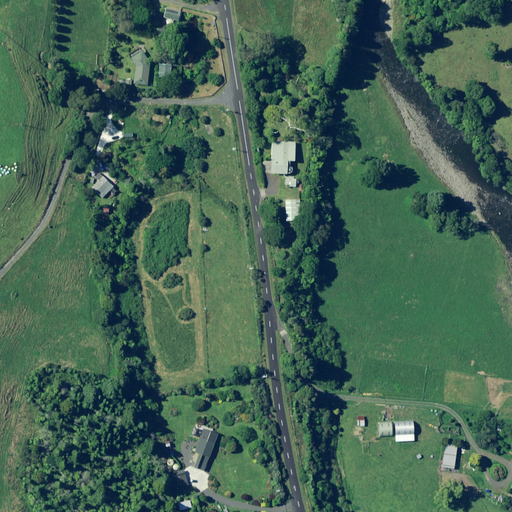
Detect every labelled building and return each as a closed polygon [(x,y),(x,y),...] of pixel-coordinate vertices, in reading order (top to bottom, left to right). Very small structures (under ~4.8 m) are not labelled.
[(180,12),(166,8),(163,18),(178,21),(180,12)] [(142,48),(128,55),(135,66),(133,85),(147,87),(150,64),(142,48)] [(170,78),(171,62),(159,61),(158,78),(170,78)] [(295,142),(272,141),(271,174),(287,174),(287,161),(295,161),(295,142)] [(118,192),(101,175),(97,180),(98,181),(92,188),(102,199),(106,195),(110,199),(118,192)] [(295,187),(296,178),(286,177),(285,186),(295,187)] [(299,221),(299,200),(285,200),(285,221),(299,221)] [(110,208),(103,208),(102,219),(109,220),(110,208)] [(414,435),(414,422),(395,422),(395,436),(414,435)] [(210,435),(202,433),(189,466),(204,472),(217,438),(210,435)] [(457,446),(445,444),(442,468),(454,469),(457,446)] [(188,485),(186,476),(173,478),(175,487),(188,485)] [(192,508),(190,501),(178,504),(180,511),(192,508)]
